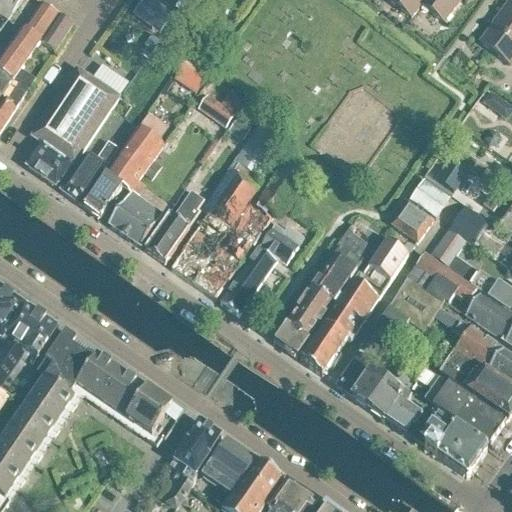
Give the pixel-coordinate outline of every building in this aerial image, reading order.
[(0,0),(0,8),(12,17),(24,0),(0,0)] [(149,0),(144,0),(136,12),(165,33),(175,18),(149,0)] [(205,33),(216,19),(189,0),(183,0),(175,11),(205,33)] [(390,0),(387,5),(411,23),(420,10),(422,11),(422,10),(421,10),(428,0),(390,0)] [(422,10),(422,11),(443,27),(464,0),(428,0),(421,10),(422,10)] [(511,6),(510,6),(499,21),(500,22),(480,48),(508,69),(511,63),(511,6)] [(41,47),(58,20),(41,8),(23,35),(2,60),(0,63),(0,106),(19,78),(21,75),(41,47)] [(58,20),(41,47),(54,56),(72,28),(58,20)] [(211,75),(189,60),(173,84),(195,99),(211,75)] [(127,90),(102,73),(93,86),(75,74),(30,143),(40,150),(25,172),(55,193),(69,171),(72,173),(127,90)] [(21,75),(19,78),(0,106),(0,137),(25,99),(33,88),(36,84),(21,75)] [(235,118),(245,105),(230,95),(221,108),(235,118)] [(511,114),(487,96),(479,107),(503,125),(511,114)] [(225,133),(235,120),(209,102),(200,116),(225,133)] [(142,132),(164,140),(169,125),(147,118),(142,132)] [(249,133),(236,124),(227,137),(240,146),(249,133)] [(262,125),(233,163),(256,181),(285,143),(262,125)] [(106,176),(82,212),(99,225),(122,193),(128,197),(141,180),(150,167),(162,150),(136,132),(106,176)] [(95,168),(104,175),(119,153),(109,146),(95,168)] [(470,175),(477,166),(459,155),(453,163),(470,175)] [(106,176),(104,175),(95,168),(84,160),(59,196),(82,212),(106,176)] [(150,167),(141,180),(149,186),(159,172),(150,167)] [(445,168),(434,188),(454,199),(465,179),(445,168)] [(282,170),(259,203),(279,217),(302,184),(282,170)] [(435,223),(448,205),(423,187),(410,205),(435,223)] [(139,252),(161,220),(131,197),(108,230),(139,252)] [(188,234),(200,217),(198,216),(204,206),(190,197),(173,223),(168,220),(143,255),(165,271),(190,235),(188,234)] [(417,247),(433,225),(407,206),(391,230),(417,247)] [(472,250),(488,227),(466,211),(450,234),(472,250)] [(511,214),(499,232),(511,240),(511,214)] [(385,238),(358,222),(351,233),(378,249),(385,238)] [(284,237),(274,230),(219,309),(238,323),(276,268),(271,265),(272,262),(285,271),(298,253),(281,241),(284,237)] [(408,284),(444,307),(448,310),(454,300),(468,309),(476,296),(490,305),(511,320),(511,299),(456,262),(465,248),(447,236),(429,263),(424,260),(408,284)] [(347,238),(273,348),(295,364),(371,254),(347,238)] [(351,346),(408,262),(387,248),(358,291),(353,288),(300,367),(321,382),(347,344),(351,346)] [(424,338),(444,307),(408,284),(407,285),(389,313),(409,327),(424,338)] [(0,343),(3,339),(24,309),(0,292),(0,343)] [(511,354),(511,321),(480,300),(465,322),(511,354)] [(24,309),(3,339),(36,362),(57,332),(24,309)] [(397,354),(408,339),(403,336),(409,327),(389,313),(373,337),(390,349),(397,354)] [(463,362),(511,395),(511,364),(460,328),(454,337),(463,343),(454,356),(463,362)] [(64,336),(35,378),(43,384),(0,445),(0,511),(4,511),(82,402),(155,453),(161,444),(164,446),(182,420),(95,361),(96,359),(64,336)] [(371,378),(390,349),(373,337),(353,366),(367,376),(371,378)] [(0,391),(22,358),(8,349),(0,360),(0,391)] [(507,426),(511,419),(511,395),(463,362),(454,356),(439,379),(507,426)] [(348,402),(367,376),(353,366),(335,393),(348,402)] [(489,452),(504,430),(465,402),(424,374),(417,385),(431,394),(422,406),(454,428),(489,452)] [(423,413),(371,378),(367,376),(348,402),(383,426),(384,426),(404,440),(405,440),(410,434),(411,435),(413,434),(420,424),(420,422),(418,420),(423,413)] [(469,482),(486,456),(423,413),(418,420),(420,422),(420,424),(413,434),(411,435),(410,434),(405,440),(424,454),(423,454),(436,463),(436,462),(465,482),(465,483),(469,483),(469,482)] [(169,511),(176,511),(194,486),(193,482),(220,444),(198,429),(168,472),(182,482),(164,508),(169,511)] [(221,511),(223,511),(255,467),(225,447),(199,484),(219,498),(213,506),(221,511)] [(263,511),(282,485),(255,468),(224,511),(263,511)] [(323,511),(324,511),(286,488),(270,511),(323,511)]
